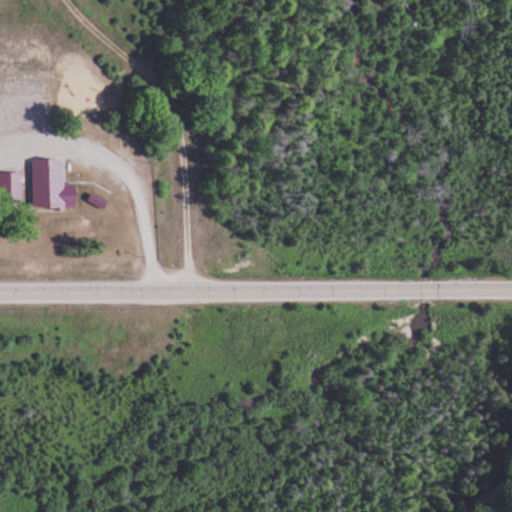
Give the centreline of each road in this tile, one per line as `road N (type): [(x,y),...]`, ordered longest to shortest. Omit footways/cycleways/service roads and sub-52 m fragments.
road 1 (residential): [(0,289),(511,285)]
road 2 (track): [(73,0),(180,103),(186,288)]
